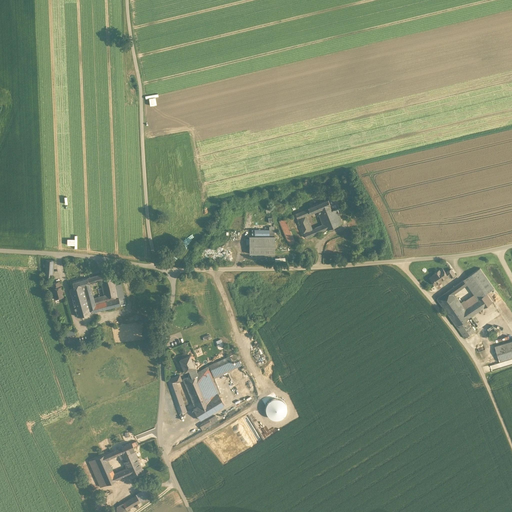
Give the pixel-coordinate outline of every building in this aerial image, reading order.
[(328,199),(309,207),(310,209),(311,213),(317,211),(329,205),(331,205),(328,199)] [(331,209),(329,205),(317,211),(319,215),(324,213),(324,212),(331,209)] [(311,213),(310,209),(296,214),(298,219),(306,215),(311,213)] [(332,211),(331,209),(324,212),(324,213),(319,215),(323,225),(325,230),(343,223),(337,209),(332,211)] [(312,229),(306,215),(298,219),(306,238),(314,234),(312,229)] [(295,242),(285,219),(280,221),(290,245),(295,242)] [(323,225),(312,229),(314,234),(325,230),(323,225)] [(274,236),(249,236),(249,239),(249,244),(249,254),(274,254),(274,236)] [(53,260),(46,260),(44,276),(52,276),(53,260)] [(474,296),(483,308),(492,302),(486,294),(494,289),(480,268),(464,280),(467,285),(475,295),(474,296)] [(430,278),(435,285),(448,276),(446,274),(443,269),(440,271),(439,270),(435,274),(430,278)] [(448,273),(446,274),(448,276),(449,278),(451,277),(451,278),(455,275),(451,269),(447,272),(448,273)] [(112,271),(99,274),(100,280),(104,295),(94,298),(97,311),(120,305),(115,285),(112,271)] [(87,278),(89,284),(90,283),(100,280),(99,274),(87,278)] [(87,278),(72,282),(74,288),(89,284),(87,278)] [(452,288),(455,293),(467,285),(464,280),(452,288)] [(74,288),(70,289),(77,316),(97,311),(94,298),(90,283),(89,284),(74,288)] [(120,284),(115,285),(120,305),(125,304),(120,284)] [(59,287),(53,288),(55,298),(58,297),(58,298),(63,297),(60,286),(59,287)] [(437,299),(456,326),(463,322),(471,317),(462,304),(454,294),(455,293),(452,288),(437,299)] [(462,304),(471,317),(483,308),(474,296),(462,304)] [(471,334),(463,322),(456,326),(465,338),(471,334)] [(511,341),(511,336),(495,341),(496,345),(511,341)] [(511,341),(495,347),(499,362),(511,357),(511,341)] [(194,367),(189,355),(179,359),(182,366),(181,366),(183,372),(190,369),(194,367)] [(197,373),(209,400),(219,395),(220,394),(214,379),(241,365),(240,361),(233,363),(230,357),(209,366),(196,373),(197,373)] [(197,373),(192,375),(183,378),(196,408),(209,400),(197,373)] [(167,380),(179,414),(186,411),(176,383),(181,381),(179,375),(167,380)] [(250,377),(232,386),(236,393),(252,384),(254,383),(250,377)] [(236,393),(239,398),(255,389),(252,384),(236,393)] [(239,398),(233,402),(238,410),(260,398),(255,389),(239,398)] [(209,400),(196,408),(193,410),(200,420),(224,404),(219,395),(209,400)] [(215,416),(199,425),(202,430),(212,425),(212,424),(218,420),(215,416)] [(132,443),(113,451),(115,456),(120,454),(122,457),(134,451),(133,449),(134,448),(132,443)] [(113,451),(101,457),(103,461),(107,460),(115,456),(113,451)] [(143,471),(134,451),(122,457),(127,469),(129,475),(130,477),(143,471)] [(89,462),(100,488),(116,481),(114,475),(107,460),(103,461),(101,457),(89,462)] [(127,469),(114,475),(116,481),(129,475),(127,469)] [(145,490),(116,508),(115,511),(124,511),(149,496),(145,490)]
